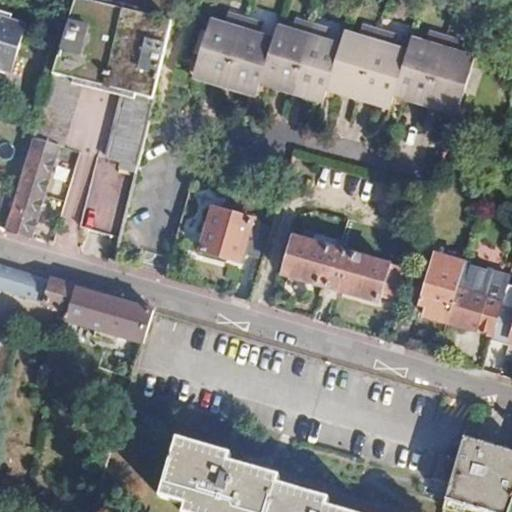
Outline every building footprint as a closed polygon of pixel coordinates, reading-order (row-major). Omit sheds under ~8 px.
[(78,0),(74,16),(38,131),(35,140),(61,147),(65,148),(86,80),(127,90),(110,160),(98,156),(79,227),(122,239),(170,47),(171,47),(179,0),(148,0),(145,17),(108,8),(110,0),(78,0)] [(0,16),(0,22),(7,25),(9,19),(0,16)] [(0,77),(8,79),(14,61),(18,62),(19,62),(20,61),(29,31),(7,25),(0,22),(0,77)] [(228,27),(214,23),(199,75),(230,84),(261,93),(264,81),(295,90),(311,95),(327,38),(313,34),(296,29),(294,34),(280,29),(276,42),(262,37),(263,33),(246,28),(229,23),(228,27)] [(328,39),(327,38),(311,95),(326,100),(330,86),(360,95),(392,105),(395,92),(426,102),(455,110),(467,65),(469,58),(459,54),(461,49),(444,44),(427,39),(425,44),(411,39),(407,53),(392,49),(394,44),(377,38),(361,33),(359,38),(345,34),(341,48),(327,43),(328,39)] [(469,58),(467,65),(455,110),(457,111),(473,59),(469,58)] [(61,147),(35,140),(6,233),(32,240),(61,147)] [(82,153),(71,150),(64,176),(74,179),(82,153)] [(274,228),(214,211),(201,254),(240,265),(244,254),(264,260),(274,228)] [(402,270),(295,240),(284,278),(378,306),(381,298),(393,302),(402,270)] [(0,287),(72,311),(69,323),(142,345),(152,311),(58,283),(0,266),(0,287)] [(439,284),(427,281),(420,307),(427,309),(425,318),(448,325),(462,274),(444,269),(439,284)] [(507,287),(462,274),(448,325),(493,337),(505,295),(507,287)] [(511,297),(505,295),(493,337),(511,344),(511,340),(511,297)] [(510,348),(511,344),(493,337),(491,342),(510,348)] [(458,459),(452,481),(445,507),(460,511),(509,511),(511,506),(511,453),(464,438),(458,459)] [(176,440),(159,496),(186,504),(183,511),(348,511),(327,505),(328,499),(276,484),(278,478),(225,462),(227,455),(176,440)] [(458,459),(440,454),(433,476),(452,481),(458,459)]
